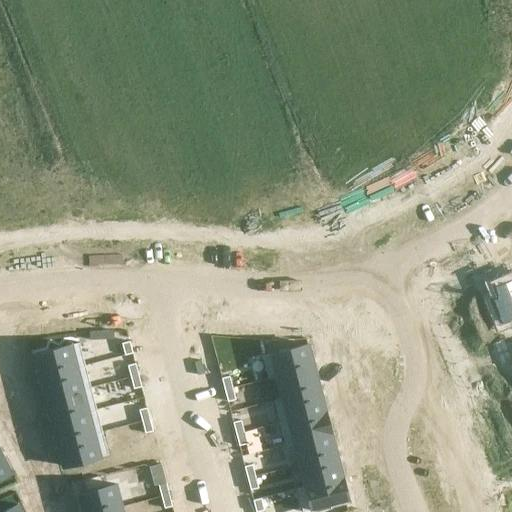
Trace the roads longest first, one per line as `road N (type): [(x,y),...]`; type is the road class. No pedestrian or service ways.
road 1 (residential): [(0,291),(42,281),(155,279),(298,287),(381,268)]
road 2 (residential): [(390,0),(386,36),(511,129)]
road 3 (residential): [(0,81),(178,104)]
road 4 (residential): [(476,511),(415,355)]
road 5 (residential): [(416,511),(392,447),(392,429),(412,396),(415,355)]
road 6 (residential): [(381,268),(439,243),(511,194)]
